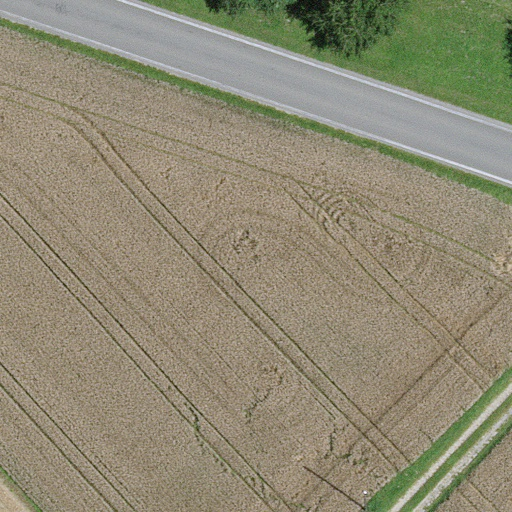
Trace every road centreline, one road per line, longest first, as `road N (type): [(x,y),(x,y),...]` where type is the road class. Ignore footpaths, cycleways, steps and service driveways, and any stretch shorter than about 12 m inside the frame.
road 1 (tertiary): [(511,168),(23,0)]
road 2 (track): [(415,511),(511,413)]
